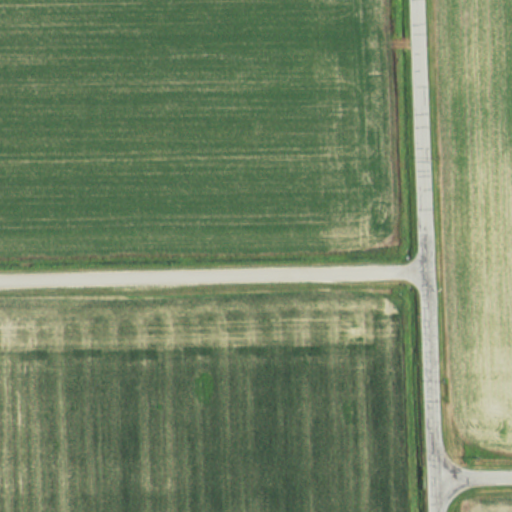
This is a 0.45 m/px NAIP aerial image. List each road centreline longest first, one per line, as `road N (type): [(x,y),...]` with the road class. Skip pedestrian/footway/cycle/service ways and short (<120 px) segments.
road 1 (tertiary): [(426,511),(406,0)]
road 2 (residential): [(0,278),(415,268)]
